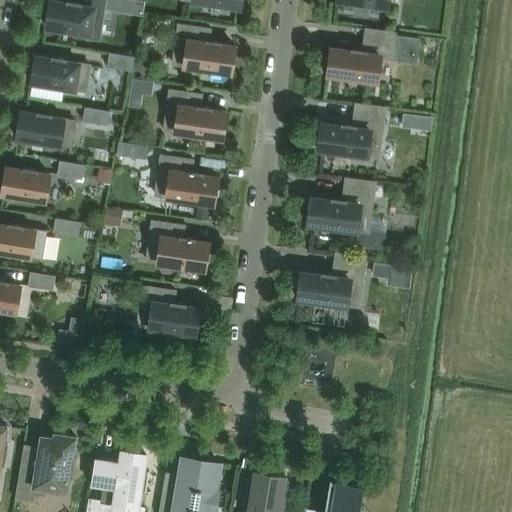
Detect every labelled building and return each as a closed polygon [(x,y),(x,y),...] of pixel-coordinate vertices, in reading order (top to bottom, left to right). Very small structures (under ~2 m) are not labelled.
[(52,0),(49,0),(45,25),(89,32),(88,36),(101,38),(107,0),(79,0),(79,2),(67,0),(66,2),(52,0)] [(178,23),(172,63),(199,67),(199,69),(214,71),(215,69),(231,71),(234,45),(218,43),(219,41),(208,40),(210,28),(178,23)] [(330,47),(327,73),(345,76),(344,77),(360,79),(360,78),(376,80),(379,56),(391,57),(415,61),(418,39),(394,36),(394,32),(365,28),(362,50),(352,48),(351,50),(330,47)] [(110,51),(107,65),(131,68),(133,55),(110,51)] [(35,55),(30,81),(85,90),(89,64),(64,60),(65,58),(52,56),(52,58),(35,55)] [(131,80),(129,94),(150,97),(152,83),(131,80)] [(190,134),(206,136),(206,134),(222,137),(225,111),(210,109),(210,107),(199,105),(201,93),(169,89),(163,128),(190,132),(190,134)] [(320,122),(317,148),(335,150),(334,152),(350,154),(350,152),(378,156),(384,106),(355,103),(352,124),(341,123),(341,125),(320,122)] [(85,106),(82,120),(107,124),(109,110),(85,106)] [(37,113),(20,111),(16,136),(70,145),(74,120),(50,115),(50,114),(37,112),(37,113)] [(118,144),(116,158),(130,160),(132,146),(118,144)] [(181,199),(191,201),(197,202),(197,200),(213,202),(217,176),(201,174),(201,172),(190,170),(192,159),(161,154),(155,193),(181,197),(181,199)] [(59,160),(57,173),(82,178),(84,164),(59,160)] [(5,166),(1,192),(44,199),(49,173),(35,171),(35,169),(23,167),(22,169),(5,166)] [(98,169),(96,185),(108,186),(110,171),(98,169)] [(310,197),(307,222),(325,225),(324,227),(340,229),(340,227),(368,231),(374,181),(345,177),(342,199),(331,198),(331,200),(310,197)] [(108,193),(106,205),(120,207),(122,195),(108,193)] [(106,210),(103,226),(117,228),(119,212),(106,210)] [(55,217),(53,231),(78,235),(80,221),(55,217)] [(188,265),(191,266),(204,268),(208,242),(192,239),(192,238),(181,236),(183,224),(152,220),(146,259),(173,263),(172,265),(188,267),(188,265)] [(0,223),(0,249),(41,256),(45,231),(20,227),(21,225),(8,223),(8,225),(0,223)] [(300,271),(297,297),(314,299),(314,301),(330,303),(330,302),(357,305),(364,256),(335,252),(332,274),(321,272),(321,274),(300,271)] [(375,261),(373,273),(389,275),(388,283),(407,285),(410,265),(375,261)] [(30,271),(27,285),(52,289),(54,275),(30,271)] [(0,307),(15,310),(19,285),(6,282),(6,280),(0,279),(0,307)] [(179,333),(180,331),(195,333),(199,307),(183,305),(184,303),(173,301),(174,290),(143,285),(137,325),(164,328),(163,330),(179,333)] [(57,332),(55,344),(68,346),(70,334),(57,332)] [(41,435),(39,446),(36,462),(21,459),(14,499),(32,501),(35,484),(45,485),(45,488),(66,491),(69,473),(73,473),(76,457),(71,456),(75,435),(54,432),(53,437),(41,435)] [(90,482),(85,511),(111,511),(113,505),(137,509),(140,489),(144,490),(145,491),(149,470),(147,470),(147,471),(143,470),(145,454),(144,453),(144,455),(122,451),(122,450),(121,450),(119,461),(94,458),(90,482)] [(210,511),(219,463),(181,456),(175,494),(161,492),(157,511),(210,511)] [(238,511),(231,511),(230,511),(282,511),(287,484),(283,483),(284,479),(253,474),(253,478),(248,477),(242,511),(238,511)] [(356,511),(361,484),(330,479),(331,477),(329,477),(324,510),(305,507),(306,505),(304,505),(302,511),(356,511)]
